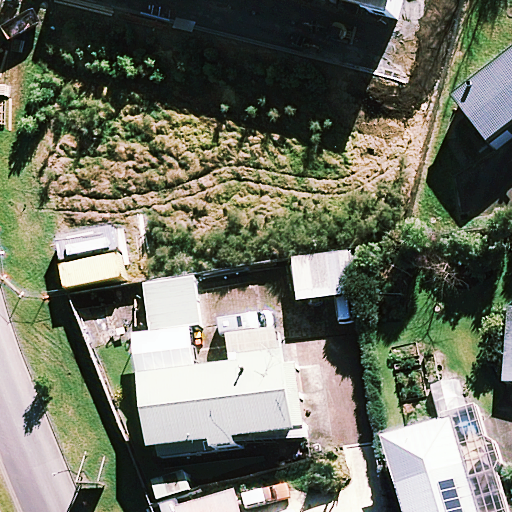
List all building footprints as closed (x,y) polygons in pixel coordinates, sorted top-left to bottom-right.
[(511,71),(455,119),(491,162),(511,144),(511,71)] [(356,306),(351,263),(298,268),(303,312),(356,306)] [(204,337),(198,289),(148,296),(155,344),(204,337)] [(144,391),(156,468),(220,458),(222,471),(251,467),(248,453),(302,445),(287,346),(231,354),(234,377),(144,391)] [(508,511),(485,427),(390,454),(406,511),(508,511)] [(240,511),(238,502),(203,511),(240,511)]
